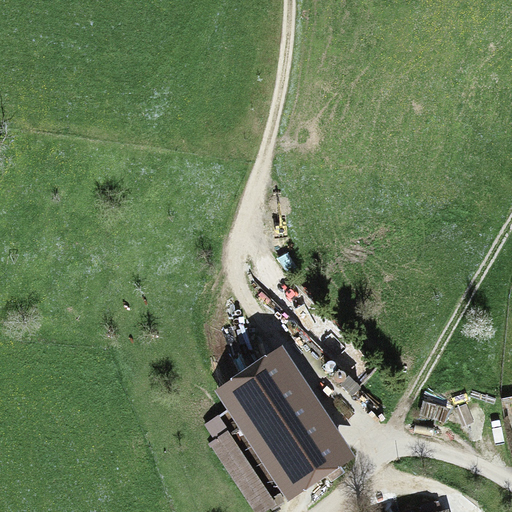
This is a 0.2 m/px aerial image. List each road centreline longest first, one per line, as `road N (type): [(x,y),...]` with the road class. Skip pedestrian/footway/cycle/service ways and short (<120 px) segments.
road 1 (track): [(289,0),(283,73),(240,271),(267,331),(328,395)]
road 2 (track): [(383,441),(511,221)]
